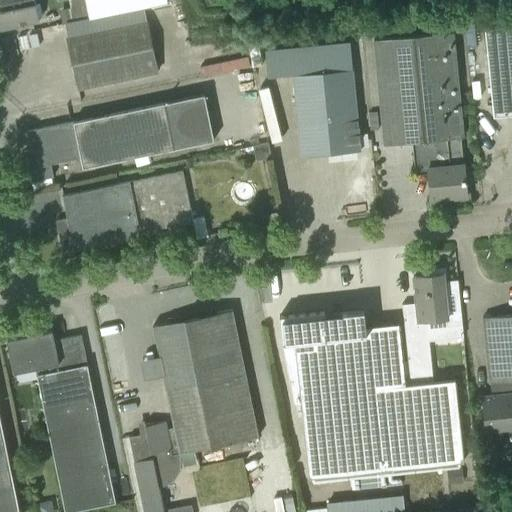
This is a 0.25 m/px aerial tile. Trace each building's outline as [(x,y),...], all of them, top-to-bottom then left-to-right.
[(0,0),(0,28),(39,21),(34,0),(0,0)] [(168,0),(84,0),(88,18),(168,1),(168,0)] [(70,7),(59,9),(62,24),(73,21),(70,7)] [(67,37),(78,89),(97,85),(157,73),(146,21),(86,33),(67,37)] [(511,23),(484,27),(492,115),(511,113),(511,23)] [(445,197),(445,201),(469,199),(468,188),(465,188),(463,165),(448,166),(445,138),(463,137),(452,32),(373,39),(383,144),(412,142),(415,174),(428,173),(430,199),(445,197)] [(349,41),(265,49),(267,77),(292,75),(298,136),(300,156),(360,150),(358,130),(352,69),(349,41)] [(24,150),(30,181),(53,177),(50,164),(80,158),(82,167),(212,141),(203,96),(165,104),(164,103),(74,122),(74,121),(27,131),(30,149),(24,150)] [(270,157),(267,142),(252,145),(256,160),(270,157)] [(55,220),(62,252),(140,236),(140,232),(193,222),(183,170),(62,195),(66,218),(55,220)] [(415,303),(401,304),(407,360),(430,358),(427,327),(450,324),(449,317),(447,318),(445,295),(443,282),(445,281),(444,268),(429,270),(429,275),(412,277),(415,303)] [(445,281),(443,282),(445,295),(458,294),(456,280),(445,281)] [(259,436),(232,309),(173,322),(152,326),(174,428),(179,448),(178,448),(179,453),(259,436)] [(324,311),(279,316),(282,344),(294,343),(298,378),(288,379),(293,405),(300,404),(308,478),(386,470),(446,464),(455,463),(463,462),(456,399),(454,379),(432,381),(410,384),(405,384),(398,323),(365,326),(363,310),(360,311),(360,309),(358,309),(358,311),(324,315),(324,311)] [(480,396),(482,415),(484,429),(495,428),(496,432),(508,431),(508,427),(511,426),(511,313),(482,317),(490,395),(480,396)] [(60,342),(54,343),(51,330),(6,339),(10,359),(13,374),(35,369),(65,511),(67,511),(116,502),(85,354),(81,334),(59,339),(60,342)] [(430,362),(408,365),(410,384),(432,381),(430,362)] [(0,511),(18,511),(0,420),(0,511)] [(174,428),(167,430),(165,421),(145,426),(147,434),(129,438),(144,511),(193,511),(192,505),(164,511),(157,480),(163,479),(164,478),(165,478),(168,476),(170,475),(171,472),(173,470),(173,469),(174,466),(174,465),(174,463),(174,462),(171,450),(178,448),(179,448),(174,428)] [(462,468),(446,469),(447,475),(448,483),(463,481),(463,474),(462,468)]
